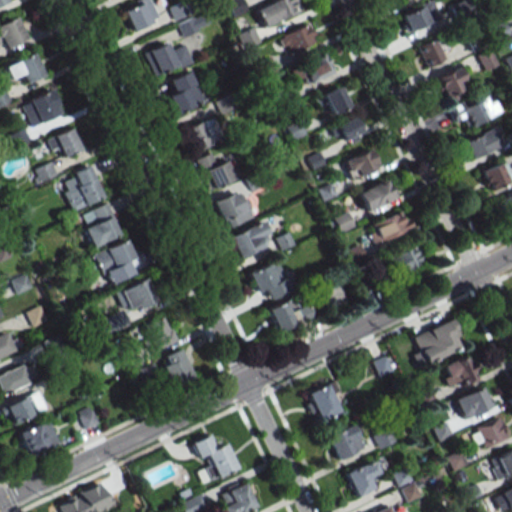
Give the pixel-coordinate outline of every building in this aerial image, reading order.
[(129,30),(155,18),(147,0),(133,0),(119,7),(129,30)] [(259,26),(299,11),(294,0),(270,0),(252,8),(259,26)] [(405,31),(437,18),(429,0),(398,14),(405,31)] [(174,25),(180,36),(201,25),(195,15),(174,25)] [(0,22),(0,47),(24,36),(15,16),(0,22)] [(274,37),(282,55),(314,41),(306,22),(274,37)] [(492,41),(507,34),(501,22),(486,29),(492,41)] [(437,49),(441,49),(439,39),(416,44),(421,66),(440,62),(437,49)] [(180,45),(168,50),(164,42),(141,52),(152,77),(188,61),(180,45)] [(481,70),(495,63),(487,48),(473,55),(481,70)] [(21,82),(40,75),(32,54),(2,65),(6,78),(18,73),(21,82)] [(289,66),(296,85),(328,73),(322,55),(289,66)] [(445,101),(465,90),(452,67),(432,78),(445,101)] [(163,94),(172,113),(200,100),(186,70),(166,80),(171,90),(163,94)] [(327,114),(345,106),(337,86),(319,94),(327,114)] [(58,113),(48,90),(17,103),(27,125),(58,113)] [(447,111),(453,122),(460,118),(466,128),(496,111),(485,90),(447,111)] [(360,136),(350,116),(331,126),(341,145),(360,136)] [(207,144),(198,121),(180,128),(189,151),(207,144)] [(460,141),(468,158),(504,141),(496,124),(460,141)] [(48,149),(55,146),(59,156),(77,147),(67,128),(43,139),(48,149)] [(6,136),(12,148),(27,141),(21,129),(6,136)] [(374,167),(366,149),(340,160),(347,178),(374,167)] [(223,159),(213,164),(208,153),(194,159),(207,188),(232,177),(223,159)] [(478,171),(487,190),(510,179),(501,160),(478,171)] [(30,170),(36,182),(52,174),(47,162),(30,170)] [(99,197),(87,167),(56,179),(68,209),(99,197)] [(363,211),(391,196),(382,178),(353,193),(363,211)] [(250,215),(237,189),(211,201),(223,228),(250,215)] [(511,212),(511,191),(492,202),(501,218),(511,212)] [(90,247),(118,233),(103,203),(75,217),(90,247)] [(367,225),(370,231),(365,234),(371,245),(408,226),(399,209),(367,225)] [(226,236),(236,257),(268,242),(258,221),(226,236)] [(105,284),(125,274),(120,263),(131,257),(122,239),(90,254),(105,284)] [(390,274),(420,265),(414,246),(384,255),(390,274)] [(245,273),(253,292),(263,288),(267,298),(287,290),(275,261),(245,273)] [(106,295),(113,309),(124,304),(128,312),(153,300),(142,277),(106,295)] [(304,302),(294,305),(291,298),(265,308),(274,332),(310,317),(304,302)] [(32,318),(40,315),(36,306),(28,310),(32,318)] [(171,340),(160,314),(138,324),(149,350),(171,340)] [(421,363),(460,345),(448,319),(409,336),(421,363)] [(0,353),(18,346),(15,337),(5,341),(1,332),(0,332),(0,353)] [(157,358),(170,386),(191,376),(177,348),(157,358)] [(369,361),(376,375),(390,369),(383,355),(369,361)] [(436,367),(446,390),(475,378),(465,355),(436,367)] [(0,371),(0,392),(27,380),(19,363),(0,371)] [(315,421),(338,409),(325,383),(302,394),(315,421)] [(486,406),(479,387),(451,399),(459,418),(486,406)] [(5,422),(41,414),(37,394),(1,401),(5,422)] [(95,422),(87,405),(74,412),(82,429),(95,422)] [(469,428),(476,448),(504,438),(497,418),(469,428)] [(26,456),(56,442),(45,419),(15,434),(26,456)] [(361,446),(349,424),(324,437),(336,459),(361,446)] [(392,441),(386,429),(370,436),(375,448),(392,441)] [(222,441),(212,445),(208,434),(188,442),(194,458),(203,454),(208,464),(194,470),(199,482),(233,468),(222,441)] [(371,489),(366,475),(374,473),(371,462),(343,470),(351,495),(371,489)] [(100,479),(110,504),(134,494),(124,468),(100,479)] [(236,511),(252,505),(241,482),(214,495),(222,511),(236,511)] [(177,503),(180,511),(193,511),(204,508),(198,494),(177,503)]
